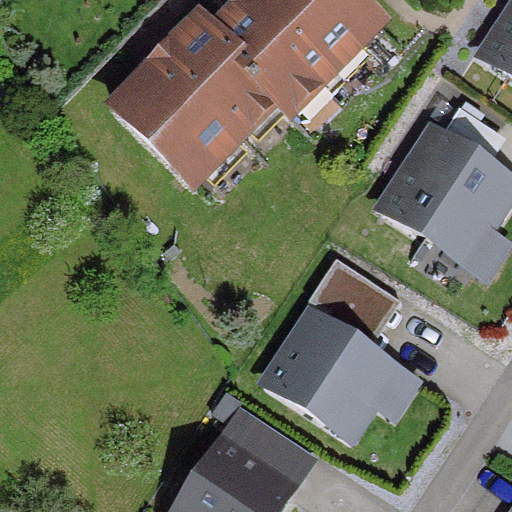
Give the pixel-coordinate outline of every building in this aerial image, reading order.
[(287,121),(376,30),(350,5),(344,0),(248,0),(208,41),(207,42),(273,106),(273,108),(287,121)] [(495,43),(482,63),(511,82),(511,22),(499,25),(493,34),(495,43)] [(191,190),(273,108),(273,106),(207,42),(208,41),(194,28),(110,112),(191,190)] [(394,196),(381,215),(460,268),(510,193),(435,143),(415,174),(398,178),(392,187),(394,196)] [(284,369),(271,389),(351,441),(394,375),(320,325),(305,348),(289,350),(282,360),(284,369)] [(218,449),(177,511),(272,511),(282,498),(260,483),(256,466),(248,460),(238,462),(218,449)]
